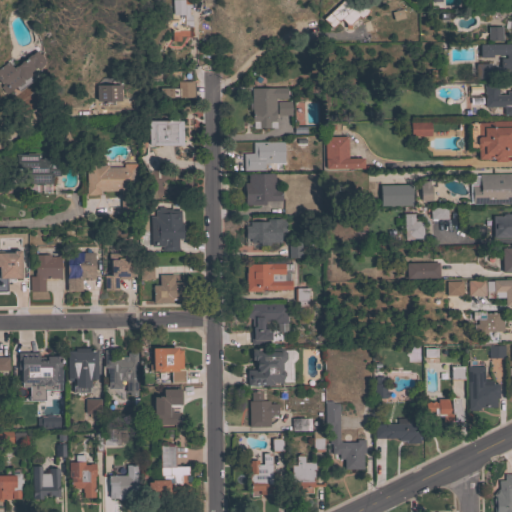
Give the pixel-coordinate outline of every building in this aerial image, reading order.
[(169,27),(166,26),(165,26),(167,20),(172,20),(172,0),(190,0),(190,7),(189,7),(189,15),(191,15),(190,26),(186,26),(186,36),(179,36),(179,41),(171,40),(171,30),(169,27)] [(349,29),(344,28),(344,24),(340,19),(331,28),(322,19),(341,0),(357,0),(367,11),(360,18),(358,16),(349,24),(349,29)] [(401,19),(399,11),(388,14),(390,22),(401,19)] [(501,26),(501,40),(487,41),(487,27),(501,26)] [(511,69),(499,70),(499,58),(505,58),(505,54),(491,55),(491,57),(479,57),(478,44),(511,43),(511,69)] [(44,64),(39,68),(35,67),(30,72),(30,75),(33,79),(18,91),(15,87),(8,93),(0,83),(0,66),(7,61),(12,67),(15,65),(15,66),(20,63),(19,62),(30,54),(30,55),(36,50),(44,59),(44,64)] [(490,63),(491,78),(475,79),(475,63),(490,63)] [(159,98),(158,88),(171,88),(171,89),(177,89),(177,81),(192,81),(192,97),(159,98)] [(502,107),(484,107),(483,84),(497,83),(498,94),(506,94),(506,91),(510,91),(510,88),(511,88),(511,114),(503,115),(502,107)] [(119,85),(119,101),(112,101),(112,102),(103,102),(103,101),(95,101),(95,85),(119,85)] [(285,87),(286,98),(273,98),(274,127),(252,128),(252,121),(251,121),(250,88),(285,87)] [(290,101),(290,115),(276,115),(276,101),(290,101)] [(181,144),(147,145),(146,121),(181,120),(181,144)] [(477,123),(477,122),(491,122),(491,121),(511,120),(511,155),(505,155),(505,161),(493,162),(493,159),(476,159),(476,149),(467,149),(467,123),(477,123)] [(430,136),(409,136),(409,122),(430,122),(430,136)] [(324,169),(323,136),(346,136),(347,158),(362,158),(363,168),(324,169)] [(242,153),(252,153),(252,142),(283,141),(283,162),(263,163),(264,170),(243,170),(242,153)] [(159,166),(147,173),(139,156),(151,150),(159,166)] [(26,154),(26,153),(37,153),(37,159),(41,159),(41,158),(51,158),(51,159),(58,160),(58,176),(50,175),(50,184),(23,184),(23,167),(15,167),(15,154),(26,154)] [(123,163),(135,163),(135,214),(119,214),(119,191),(99,191),(99,194),(86,195),(86,165),(107,165),(107,167),(123,167),(123,163)] [(274,173),(274,190),(280,190),(280,200),(264,200),(264,204),(243,204),(243,182),(247,182),(247,173),(274,173)] [(511,173),(511,203),(471,203),(470,185),(478,185),(478,174),(511,173)] [(419,201),(419,185),(420,185),(420,181),(428,181),(428,184),(430,184),(430,201),(419,201)] [(156,197),(171,197),(171,184),(156,184),(156,197)] [(410,184),(411,205),(380,205),(379,185),(410,184)] [(429,219),(429,213),(418,213),(417,206),(447,205),(447,218),(429,219)] [(155,216),(155,210),(157,210),(157,206),(164,206),(164,209),(171,209),(171,210),(180,210),(180,223),(182,223),(182,238),(177,238),(177,250),(161,250),(161,245),(150,246),(149,216),(155,216)] [(413,213),(413,221),(422,221),(422,238),(411,238),(411,239),(403,239),(403,213),(413,213)] [(502,215),(502,213),(509,213),(509,215),(511,215),(511,236),(492,237),(491,215),(502,215)] [(269,242),(269,245),(259,245),(259,242),(249,243),(249,238),(244,238),(244,221),(258,221),(258,218),(280,218),(280,221),(284,221),(284,232),(280,232),(280,242),(269,242)] [(287,243),(300,243),(300,257),(288,258),(287,243)] [(500,248),(511,247),(511,272),(501,272),(500,248)] [(20,278),(5,278),(5,291),(0,291),(0,250),(2,250),(2,252),(12,252),(12,250),(20,250),(20,278)] [(94,277),(80,277),(80,291),(65,291),(65,275),(66,275),(66,252),(94,252),(94,277)] [(118,290),(103,290),(102,275),(107,275),(107,271),(108,271),(108,253),(133,253),(134,277),(117,277),(118,290)] [(29,275),(34,275),(33,254),(50,254),(50,256),(60,256),(60,278),(43,278),(43,291),(29,291),(29,275)] [(255,263),(255,260),(265,260),(265,263),(283,263),(283,280),(290,280),(290,289),(261,290),(261,291),(244,291),(244,272),(245,272),(245,263),(255,263)] [(437,262),(438,278),(405,278),(405,263),(437,262)] [(139,280),(138,266),(152,265),(153,280),(139,280)] [(158,275),(173,274),(173,282),(187,281),(188,298),(170,299),(171,302),(152,303),(151,285),(158,285),(158,275)] [(511,279),(511,305),(503,306),(503,297),(492,298),(492,279),(511,279)] [(484,296),(467,296),(466,280),(484,280),(484,296)] [(461,281),(461,295),(445,295),(444,281),(461,281)] [(293,288),(307,288),(307,300),(306,300),(306,307),(299,307),(299,300),(293,300),(293,288)] [(285,331),(276,332),(276,322),(262,322),(262,328),(267,328),(267,332),(270,332),(270,340),(268,340),(268,344),(250,344),(250,329),(250,318),(246,318),(246,316),(244,316),(244,304),(286,303),(286,331),(285,331)] [(497,312),(497,313),(501,313),(502,331),(497,331),(498,342),(479,342),(479,331),(473,332),(473,324),(476,324),(476,319),(484,319),(484,313),(497,312)] [(488,345),(503,345),(503,358),(487,358),(488,345)] [(176,347),(176,349),(180,349),(181,370),(183,369),(183,382),(170,382),(170,371),(155,372),(155,371),(151,371),(150,348),(176,347)] [(88,387),(73,387),(73,379),(67,379),(66,348),(89,348),(89,350),(96,350),(96,379),(88,379),(88,387)] [(285,353),(285,358),(281,363),(281,370),(283,372),(283,375),(282,377),(282,382),(272,382),(272,385),(246,385),(246,370),(255,370),(255,361),(253,361),(253,359),(251,359),(251,348),(281,348),(285,353)] [(405,363),(418,363),(418,358),(431,359),(432,348),(405,348),(405,363)] [(136,391),(124,391),(125,381),(119,381),(119,389),(106,389),(106,368),(103,368),(103,350),(115,350),(115,359),(121,359),(121,356),(126,356),(126,353),(128,353),(128,351),(134,351),(134,352),(136,352),(136,391)] [(59,390),(43,390),(43,400),(28,400),(28,386),(20,386),(20,383),(20,381),(18,381),(18,369),(17,369),(17,352),(37,352),(37,357),(45,357),(45,356),(60,356),(60,384),(59,384),(59,390)] [(0,357),(7,357),(8,370),(0,370),(0,357)] [(463,366),(463,380),(449,379),(449,366),(463,366)] [(466,366),(483,366),(483,380),(491,380),(491,383),(498,383),(498,398),(495,398),(495,407),(478,407),(478,410),(466,410),(466,366)] [(372,384),(374,384),(374,376),(382,376),(383,384),(385,384),(385,391),(387,391),(387,397),(385,397),(385,398),(373,398),(372,384)] [(162,396),(162,389),(180,389),(180,404),(178,404),(178,406),(171,406),(171,412),(179,412),(179,424),(152,424),(152,396),(162,396)] [(261,392),(264,392),(265,401),(268,401),(268,404),(276,403),(277,408),(279,408),(279,414),(277,414),(277,416),(268,416),(269,427),(247,427),(247,401),(250,401),(250,392),(261,392)] [(459,421),(442,421),(441,415),(433,415),(433,411),(424,411),(423,401),(434,401),(434,402),(436,402),(436,399),(450,398),(450,396),(455,396),(455,398),(457,398),(457,406),(459,406),(459,421)] [(100,399),(100,413),(84,413),(84,399),(100,399)] [(338,440),(340,442),(356,442),(356,439),(364,439),(364,453),(361,453),(362,469),(343,469),(343,459),(338,459),(338,454),(330,454),(330,425),(324,426),(323,401),(331,401),(331,403),(338,403),(338,440)] [(55,416),(55,408),(41,408),(41,416),(55,416)] [(54,426),(54,427),(44,428),(44,426),(40,426),(40,417),(44,416),(53,415),(53,416),(57,416),(58,426),(54,426)] [(310,418),(310,430),(291,431),(291,418),(310,418)] [(418,443),(405,443),(403,441),(400,441),(399,440),(397,440),(397,438),(373,438),(373,424),(397,424),(397,418),(407,418),(407,419),(418,419),(418,443)] [(113,429),(113,436),(116,436),(115,445),(101,445),(101,451),(94,451),(94,431),(102,431),(102,429),(113,429)] [(12,446),(6,446),(5,441),(0,441),(0,431),(11,431),(12,446)] [(270,439),(278,439),(278,433),(284,433),(284,451),(271,451),(270,439)] [(311,437),(322,437),(323,451),(311,451),(311,437)] [(64,457),(54,457),(54,444),(64,444),(64,457)] [(174,466),(187,466),(187,475),(184,475),(184,484),(188,484),(188,492),(170,492),(170,494),(164,494),(164,497),(153,498),(153,491),(146,491),(146,482),(150,482),(150,480),(162,480),(162,475),(159,475),(159,445),(173,445),(174,466)] [(271,494),(259,494),(259,490),(250,491),(249,482),(247,480),(247,478),(247,476),(249,473),(248,466),(247,466),(247,463),(248,463),(248,460),(257,460),(257,465),(262,465),(261,453),(269,453),(269,455),(270,455),(271,494)] [(314,462),(314,465),(316,465),(316,468),(314,468),(314,470),(313,470),(313,477),(312,477),(312,487),(302,487),(302,493),(293,493),(293,486),(290,486),(290,466),(294,466),(295,456),(296,456),(296,454),(301,454),(301,456),(303,456),(303,462),(314,462)] [(83,462),(83,465),(89,465),(89,463),(94,463),(95,475),(93,476),(93,497),(82,497),(81,488),(70,488),(70,476),(68,476),(67,462),(83,462)] [(125,465),(136,465),(136,490),(127,490),(127,496),(121,496),(121,499),(117,500),(115,496),(115,490),(107,490),(107,475),(125,475),(125,465)] [(40,466),(40,468),(57,468),(57,469),(58,469),(58,474),(57,474),(58,496),(52,496),(52,495),(41,495),(41,498),(31,499),(30,466),(40,466)] [(19,489),(18,489),(18,498),(10,498),(10,499),(1,499),(1,501),(0,501),(0,476),(4,476),(4,469),(10,469),(10,473),(20,473),(19,489)] [(511,473),(511,511),(492,511),(492,494),(497,488),(497,480),(504,480),(503,474),(511,473)]
